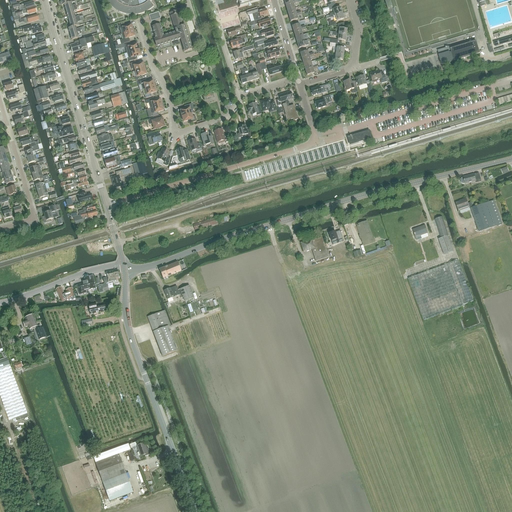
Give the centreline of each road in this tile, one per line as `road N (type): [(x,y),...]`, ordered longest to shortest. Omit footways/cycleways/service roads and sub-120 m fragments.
road 1 (tertiary): [(124,271),(391,186),(511,159)]
road 2 (tertiary): [(196,511),(128,331),(124,271)]
road 3 (unclassified): [(106,204),(316,142)]
road 4 (tertiary): [(106,204),(45,0)]
road 5 (residential): [(239,95),(222,119),(174,132),(139,22)]
road 6 (residential): [(0,228),(34,218),(0,102)]
road 7 (tertiary): [(0,302),(123,265)]
road 8 (residential): [(300,85),(355,64),(349,0)]
